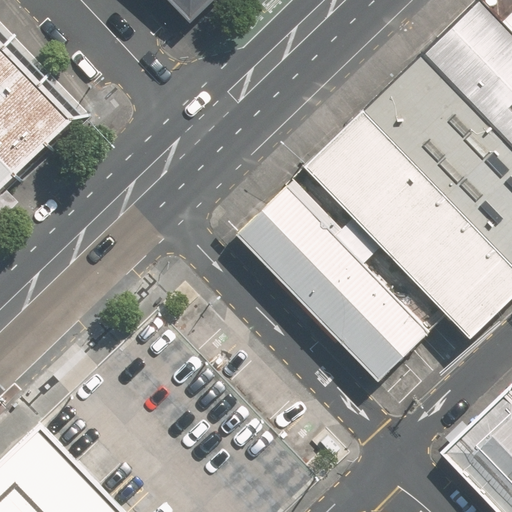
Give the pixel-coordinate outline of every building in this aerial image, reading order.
[(175,0),(188,13),(201,0),(175,0)] [(480,0),(474,0),(419,54),(511,150),(511,32),(501,21),(480,0)] [(511,10),(501,21),(511,32),(511,10)] [(0,197),(87,111),(0,24),(0,197)] [(511,150),(419,54),(360,110),(511,268),(511,150)] [(466,339),(511,295),(511,268),(360,110),(301,166),(466,339)] [(427,331),(286,185),(238,231),(379,377),(427,331)] [(511,511),(511,387),(445,453),(504,511),(511,511)] [(129,511),(44,422),(0,463),(0,511),(129,511)]
